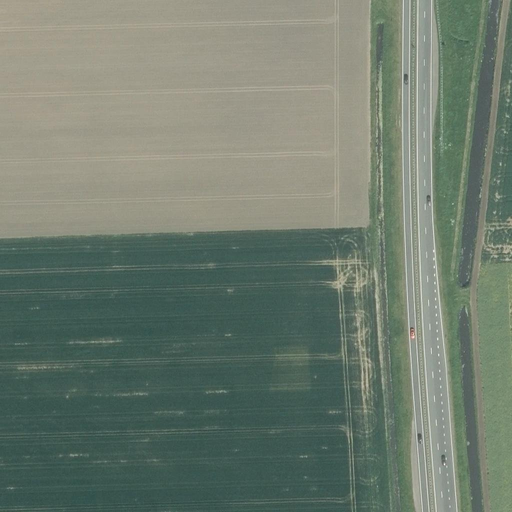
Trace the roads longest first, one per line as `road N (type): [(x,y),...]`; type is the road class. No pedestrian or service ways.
road 1 (trunk): [(406,0),(404,126),(425,511)]
road 2 (trunk): [(442,511),(427,265),(424,0)]
